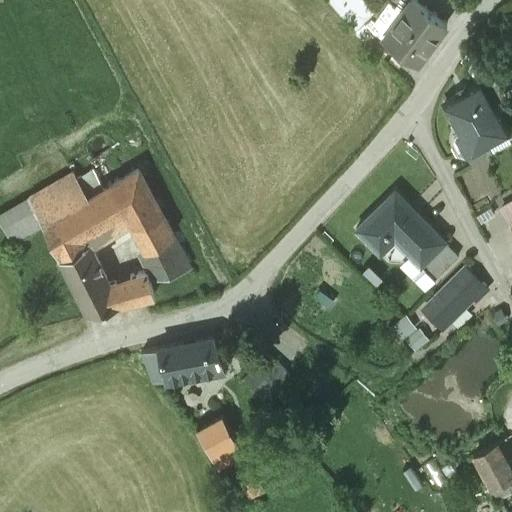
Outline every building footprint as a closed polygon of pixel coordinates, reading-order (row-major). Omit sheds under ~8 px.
[(331,0),(356,27),(366,17),(377,8),(368,0),(331,0)] [(448,20),(419,0),(392,0),(403,8),(383,35),(419,60),(448,20)] [(356,27),(372,45),(382,36),(366,17),(356,27)] [(479,82),(480,82),(493,105),(509,96),(484,67),(474,73),(479,82)] [(493,105),(480,82),(479,82),(444,101),(460,131),(455,134),(452,143),(456,150),(465,153),(486,142),(507,130),(493,105)] [(493,153),(486,142),(465,153),(472,164),(493,153)] [(76,170),(91,196),(107,186),(92,161),(76,170)] [(127,212),(154,195),(139,168),(107,186),(91,196),(44,222),(45,224),(62,257),(91,243),(93,234),(127,212)] [(91,196),(76,170),(31,196),(44,222),(91,196)] [(446,239),(395,188),(356,227),(380,251),(400,231),(417,248),(412,253),(421,263),(446,239)] [(127,212),(139,235),(148,251),(147,251),(148,253),(149,253),(149,271),(150,275),(164,274),(192,266),(154,195),(127,212)] [(0,220),(13,243),(45,224),(44,222),(31,196),(0,213),(0,220)] [(511,226),(511,225),(511,197),(499,205),(511,226)] [(93,234),(91,243),(98,258),(139,235),(127,212),(93,234)] [(460,253),(446,239),(421,263),(435,277),(460,253)] [(123,301),(116,283),(110,283),(98,258),(91,243),(62,257),(88,310),(123,301)] [(424,289),(435,277),(421,263),(412,253),(400,265),(424,289)] [(465,264),(451,278),(472,298),(474,301),(488,287),(465,264)] [(116,283),(123,301),(156,292),(150,275),(149,271),(131,276),(116,283)] [(472,298),(451,278),(419,310),(440,331),(472,298)] [(399,338),(413,328),(404,314),(389,324),(399,338)] [(403,339),(413,351),(427,339),(417,327),(403,339)] [(214,337),(158,348),(166,376),(225,366),(214,337)] [(153,378),(166,376),(158,348),(142,350),(153,378)] [(225,415),(199,429),(212,451),(219,465),(243,452),(225,415)] [(511,475),(511,468),(496,441),(473,453),(492,487),(511,475)] [(253,470),(241,477),(250,494),(262,487),(253,470)]
